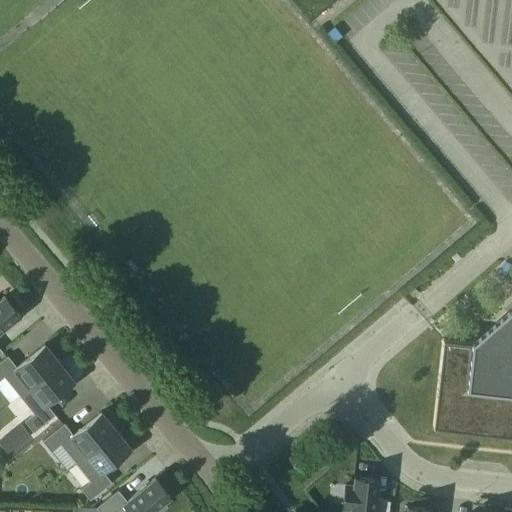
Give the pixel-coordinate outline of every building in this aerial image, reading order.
[(335,41),(342,35),(334,26),(327,32),(335,41)] [(0,353),(3,351),(0,347),(0,330),(19,315),(4,296),(0,299),(0,353)] [(511,303),(471,340),(471,341),(443,338),(433,426),(511,434),(511,303)] [(19,395),(59,362),(44,343),(16,366),(8,355),(0,361),(0,379),(4,376),(19,395)] [(59,362),(19,395),(34,413),(24,420),(33,432),(55,414),(46,403),(75,381),(59,362)] [(61,444),(75,462),(116,429),(101,411),(73,433),(64,423),(42,440),(51,451),(61,444)] [(116,429),(75,462),(90,481),(81,488),(90,499),(112,482),(103,471),(131,448),(116,429)] [(9,431),(0,438),(0,443),(8,453),(19,444),(9,431)] [(351,508),(350,511),(388,511),(390,500),(376,499),(378,479),(354,476),(353,484),(345,483),(343,507),(351,508)] [(127,500),(118,489),(96,507),(100,511),(112,511),(115,510),(115,511),(150,511),(159,511),(167,506),(163,502),(170,496),(155,477),(127,500)]
